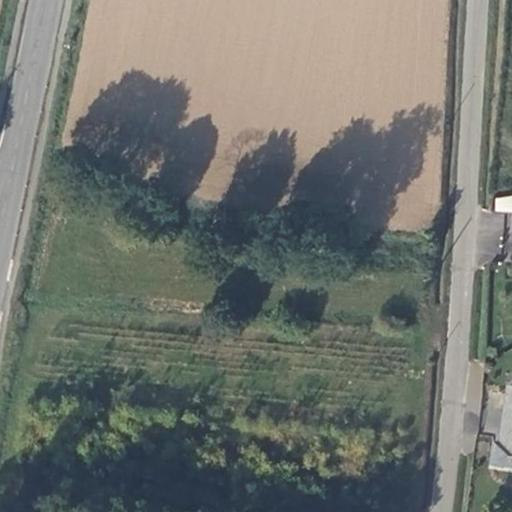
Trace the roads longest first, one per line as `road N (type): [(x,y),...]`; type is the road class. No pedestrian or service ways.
road 1 (unclassified): [(441,511),(475,0)]
road 2 (secondary): [(44,0),(0,218)]
